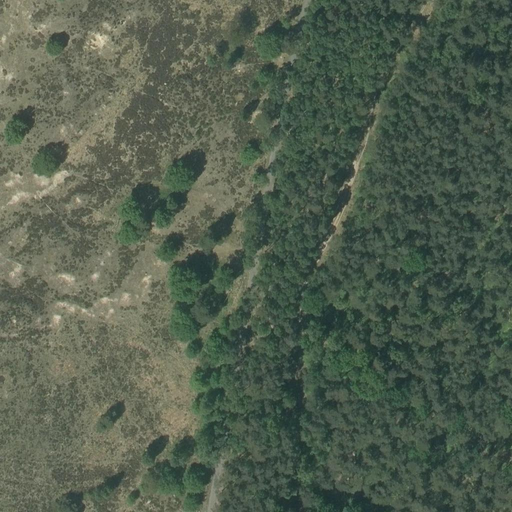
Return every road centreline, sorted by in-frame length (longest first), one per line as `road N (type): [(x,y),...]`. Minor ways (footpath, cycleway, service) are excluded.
road 1 (unknown): [(300,511),(309,299),(357,192),(382,91),(427,0)]
road 2 (track): [(210,511),(306,0)]
